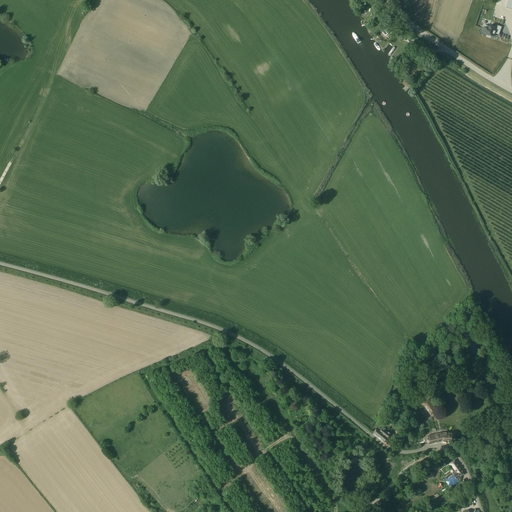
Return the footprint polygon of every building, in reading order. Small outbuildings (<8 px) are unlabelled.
[(483,27),(481,32),(486,34),(486,35),(491,37),(491,36),(494,37),(495,34),(498,35),(501,27),(497,25),(496,29),(494,28),(494,27),(489,26),(489,27),(485,25),(484,28),(483,27)] [(428,400),(423,404),(429,412),(434,408),(428,400)] [(373,432),(384,442),(390,434),(385,430),(385,429),(380,424),(377,428),(373,432)] [(448,434),(448,433),(443,433),(442,433),(435,434),(428,436),(429,443),(442,440),(451,441),(452,434),(448,434)] [(460,477),(464,474),(455,460),(449,464),(452,468),(453,467),(456,471),(448,476),(455,484),(462,479),(460,477)] [(450,492),(442,483),(437,487),(445,496),(450,492)]
